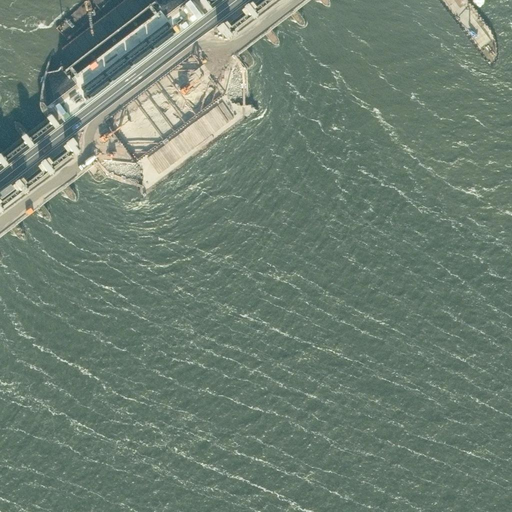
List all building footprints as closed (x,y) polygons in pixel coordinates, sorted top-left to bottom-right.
[(54,114),(50,117),(58,127),(62,124),(54,114)] [(28,133),(24,137),(32,147),(36,143),(28,133)] [(81,142),(77,137),(67,145),(71,150),(73,148),(79,155),(83,151),(78,144),(81,142)] [(3,152),(0,154),(0,157),(6,166),(10,163),(3,152)] [(56,162),(52,156),(42,164),(46,169),(48,167),(54,174),(58,171),(53,164),(56,162)] [(30,181),(26,176),(16,184),(20,189),(23,187),(28,194),(32,190),(27,184),(30,181)] [(17,189),(13,184),(2,192),(6,197),(17,189)]
